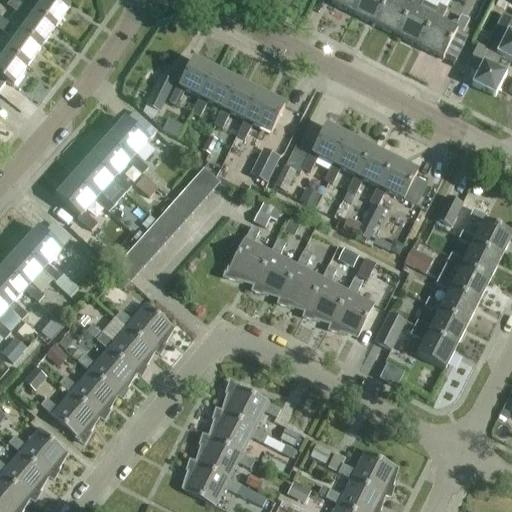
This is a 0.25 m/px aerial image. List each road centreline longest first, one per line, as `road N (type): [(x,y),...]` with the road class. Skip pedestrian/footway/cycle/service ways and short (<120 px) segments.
road 1 (residential): [(70,511),(203,356),(239,346),(461,452)]
road 2 (residential): [(511,154),(201,0)]
road 3 (residential): [(0,188),(121,41),(138,0)]
